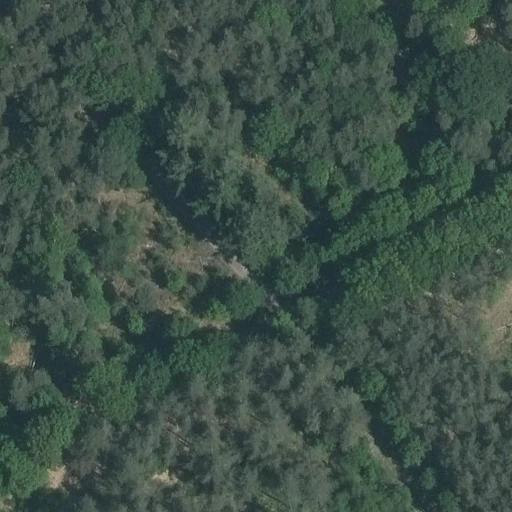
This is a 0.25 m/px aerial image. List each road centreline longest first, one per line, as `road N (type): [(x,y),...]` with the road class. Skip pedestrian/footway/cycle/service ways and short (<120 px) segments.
road 1 (track): [(289,323),(0,13)]
road 2 (track): [(0,464),(283,316)]
road 3 (track): [(436,511),(289,323)]
